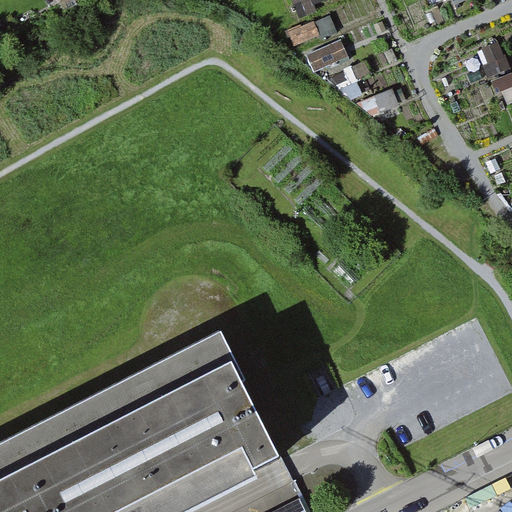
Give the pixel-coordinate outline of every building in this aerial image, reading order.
[(296,0),(303,16),(332,3),(330,0),(296,0)] [(316,74),(351,59),(343,39),(308,54),(316,74)] [(479,49),(488,77),(511,70),(502,42),(479,49)] [(504,104),(511,101),(511,73),(496,79),(504,104)] [(218,334),(0,446),(0,511),(174,511),(281,458),(218,334)] [(274,511),(305,511),(299,499),(274,511)]
